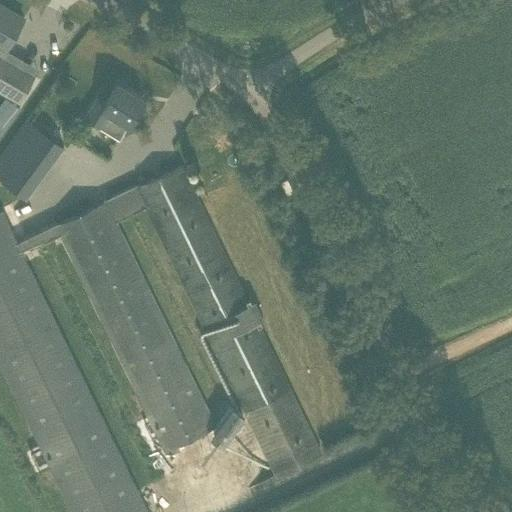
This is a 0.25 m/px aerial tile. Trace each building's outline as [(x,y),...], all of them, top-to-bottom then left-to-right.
[(0,92),(17,102),(31,75),(0,56),(3,50),(5,51),(13,36),(23,18),(0,5),(0,92)] [(85,115),(83,118),(118,139),(129,120),(130,120),(143,99),(116,83),(105,101),(96,96),(85,115)] [(0,133),(18,108),(11,103),(0,119),(0,133)] [(0,153),(0,179),(26,198),(64,146),(25,117),(0,153)] [(4,208),(0,210),(0,357),(64,511),(141,511),(32,251),(68,236),(157,450),(213,427),(217,437),(251,422),(274,475),(316,457),(192,162),(16,236),(4,208)] [(277,474),(249,487),(256,500),(283,487),(277,474)]
